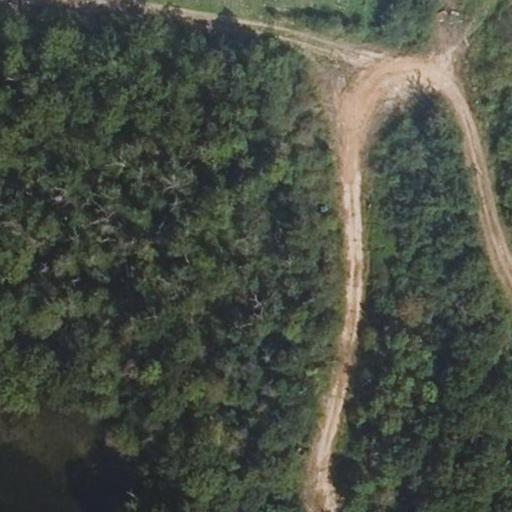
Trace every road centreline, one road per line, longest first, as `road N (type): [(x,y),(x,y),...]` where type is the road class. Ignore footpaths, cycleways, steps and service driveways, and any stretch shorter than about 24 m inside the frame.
road 1 (track): [(311,511),(348,389),(368,149),(417,79),(452,0)]
road 2 (track): [(429,54),(465,106),(511,262)]
